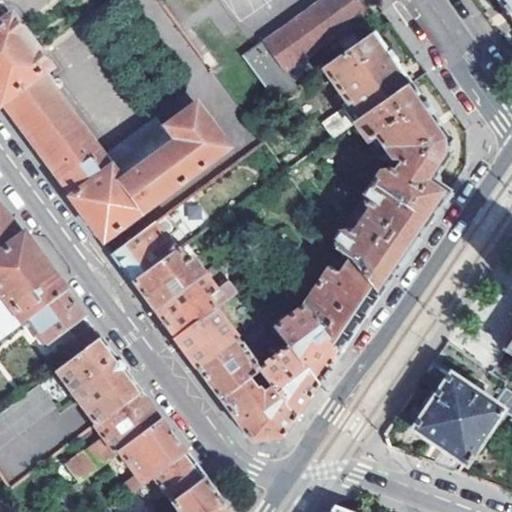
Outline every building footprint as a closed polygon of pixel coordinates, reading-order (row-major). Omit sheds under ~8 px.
[(0,0),(0,104),(102,242),(227,151),(226,144),(196,103),(164,126),(173,138),(119,179),(41,72),(48,66),(40,53),(109,0),(57,0),(20,27),(11,17),(2,22),(0,18),(0,0)] [(296,88),(284,72),(366,15),(355,0),(322,0),(243,54),(240,52),(212,72),(245,118),(273,97),(276,102),(296,88)] [(511,0),(497,0),(511,20),(511,0)] [(356,28),(336,42),(344,54),(364,41),(356,28)] [(321,124),(331,139),(354,124),(410,85),(373,34),(364,41),(344,54),(322,70),(344,101),(339,105),(341,108),(321,124)] [(447,197),(451,191),(436,179),(450,159),(449,140),(410,85),(354,124),(367,142),(374,137),(389,159),(399,160),(400,157),(404,161),(397,173),(393,170),(382,171),(366,195),(429,223),(447,197)] [(334,243),(336,251),(351,260),(380,295),(410,251),(429,223),(366,195),(351,216),(361,225),(355,233),(350,230),(342,232),(334,243)] [(0,338),(29,316),(65,291),(49,269),(0,203),(0,338)] [(168,215),(112,256),(129,279),(133,284),(175,253),(165,240),(178,230),(168,215)] [(215,237),(209,228),(199,235),(206,244),(215,237)] [(175,253),(133,284),(150,307),(154,312),(204,275),(195,262),(199,259),(204,266),(216,257),(206,244),(199,235),(175,253)] [(342,274),(332,267),(304,307),(340,353),(374,303),(380,295),(351,260),(342,274)] [(204,275),(154,312),(159,318),(171,334),(176,340),(216,310),(237,294),(229,283),(216,291),(204,275)] [(65,291),(29,316),(40,331),(36,334),(43,344),(47,341),(49,343),(67,329),(72,336),(66,341),(77,357),(101,339),(82,313),(65,291)] [(340,353),(304,307),(276,329),(289,347),(319,385),(323,378),(336,358),(340,353)] [(216,310),(176,340),(192,362),(197,368),(238,339),(216,310)] [(77,357),(57,371),(96,425),(141,391),(136,384),(101,339),(77,357)] [(238,339),(197,368),(209,384),(221,399),(250,378),(261,370),(238,339)] [(289,347),(261,370),(273,386),(297,417),(309,399),(319,385),(289,347)] [(415,428),(466,466),(503,410),(496,405),(454,376),(435,362),(422,379),(434,388),(441,393),(430,409),(415,428)] [(221,399),(252,440),(268,439),(282,439),(294,422),(297,417),(273,386),(264,392),(260,386),(257,388),(250,378),(221,399)] [(0,413),(0,446),(55,406),(40,385),(0,413)] [(434,388),(423,403),(430,409),(441,393),(434,388)] [(511,391),(508,389),(496,405),(503,410),(511,416),(511,391)] [(55,474),(67,490),(119,451),(162,420),(156,412),(148,402),(141,391),(96,425),(95,426),(104,438),(55,474)] [(167,427),(162,420),(119,451),(137,475),(123,485),(130,494),(138,488),(154,477),(186,453),(167,427)] [(192,460),(186,453),(154,477),(174,502),(205,479),(192,460)] [(224,511),(224,504),(210,485),(205,479),(174,502),(181,511),(224,511)] [(130,494),(109,509),(110,511),(130,511),(147,500),(138,488),(130,494)]
